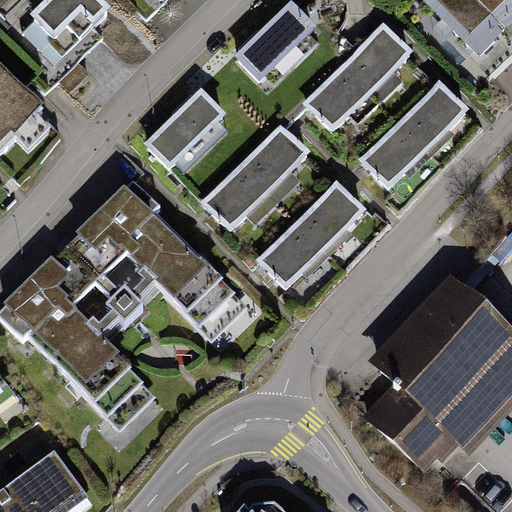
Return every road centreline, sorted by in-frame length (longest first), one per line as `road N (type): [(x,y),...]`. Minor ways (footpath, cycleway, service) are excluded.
road 1 (residential): [(276,418),(299,358),(511,125)]
road 2 (residential): [(0,246),(102,124),(226,0)]
road 3 (tertiary): [(144,511),(192,458),(247,424),(276,418)]
road 4 (tertiary): [(276,418),(303,435),(371,511)]
